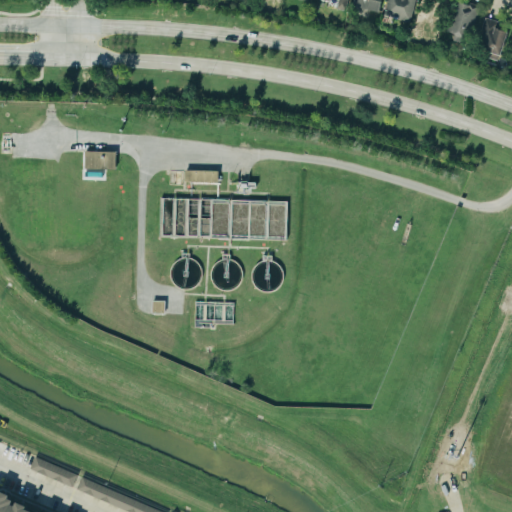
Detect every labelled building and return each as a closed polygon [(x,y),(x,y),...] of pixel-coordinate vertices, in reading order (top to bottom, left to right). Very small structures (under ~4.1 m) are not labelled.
[(349,0),(331,0),(340,1),(339,9),(348,11),(349,0)] [(382,13),(384,0),(356,0),(356,8),(382,13)] [(413,22),(418,0),(390,0),(387,16),(413,22)] [(456,41),(471,45),(481,7),(460,1),(451,32),(458,34),(456,41)] [(511,32),(498,28),(500,22),(488,18),(480,43),(490,47),(487,56),(502,61),(511,32)] [(84,152),(114,153),(114,170),(83,169),(84,152)] [(183,171),(217,172),(217,183),(183,182),(183,171)] [(160,200),(286,203),(285,240),(159,237),(160,200)] [(200,275),(199,269),(196,264),(191,260),(185,259),(179,260),(174,263),(170,268),(169,274),(170,280),(173,285),(178,289),(184,290),(190,289),(195,286),(199,281),(200,275)] [(210,275),(211,281),(214,286),(220,289),(226,291),(231,289),(236,286),(240,281),(241,275),(240,269),(236,264),(231,261),(225,259),(219,261),(214,264),(211,269),(210,275)] [(282,276),(281,270),(278,265),(273,262),(267,260),(260,261),(255,265),(252,270),(250,276),(251,282),(255,287),(260,290),(266,292),(272,291),(277,287),(281,282),(282,276)] [(168,302),(155,302),(155,313),(167,313),(168,302)] [(195,302),(233,303),(233,324),(213,324),(213,328),(194,328),(195,302)] [(33,470),(75,488),(80,475),(38,457),(33,470)] [(166,511),(84,478),(79,491),(131,511),(166,511)] [(34,511),(22,507),(18,507),(17,498),(8,494),(0,494),(0,511),(34,511)]
